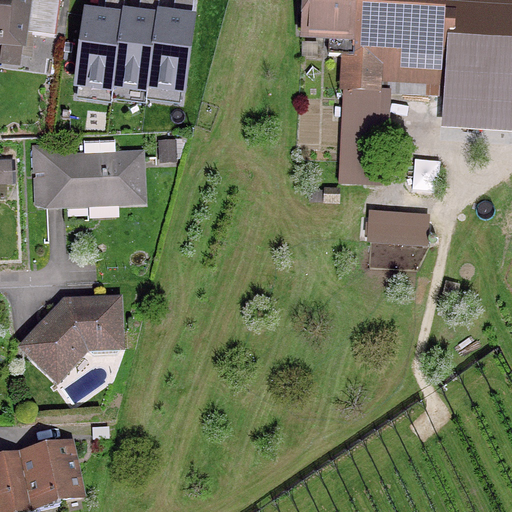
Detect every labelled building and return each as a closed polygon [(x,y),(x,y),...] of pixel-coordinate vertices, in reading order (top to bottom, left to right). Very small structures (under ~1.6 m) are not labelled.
[(20,49),(22,33),(38,35),(40,22),(24,20),(26,0),(0,0),(0,56),(3,57),(5,47),(20,49)] [(302,0),(300,34),(328,35),(327,56),(343,57),(341,94),(376,96),(376,93),(421,96),(421,84),(441,85),(443,51),(449,51),(451,19),(441,18),(442,0),(302,0)] [(511,0),(487,0),(485,69),(511,69),(511,0)] [(125,12),(86,7),(76,82),(111,87),(112,84),(146,89),(147,84),(184,89),(194,13),(160,9),(160,12),(125,8),(125,12)] [(61,173),(62,205),(62,209),(85,208),(85,203),(138,201),(136,159),(113,160),(112,142),(82,144),(82,161),(70,162),(70,173),(61,173)] [(59,158),(50,149),(32,150),(33,176),(43,175),(59,158)] [(17,164),(0,164),(0,184),(18,184),(17,164)] [(33,181),(34,206),(45,206),(44,180),(33,181)] [(65,305),(66,314),(55,314),(22,351),(55,381),(83,351),(91,358),(114,357),(118,353),(116,303),(65,305)] [(52,451),(21,458),(31,503),(52,499),(57,502),(78,498),(68,448),(54,451),(53,446),(51,446),(52,451)]
